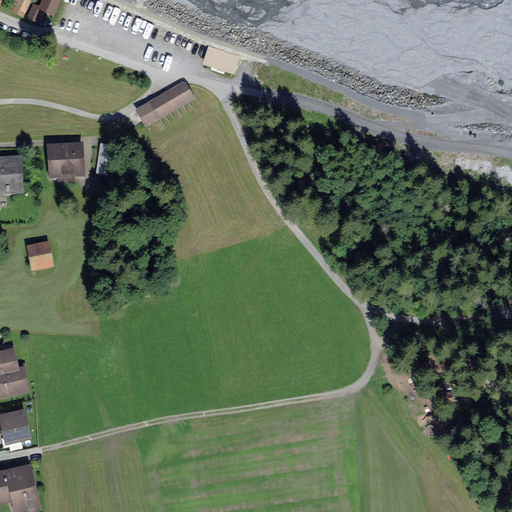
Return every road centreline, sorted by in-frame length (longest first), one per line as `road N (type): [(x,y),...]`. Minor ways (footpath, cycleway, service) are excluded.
road 1 (track): [(43,449),(348,391),(365,379),(376,348),(366,305)]
road 2 (track): [(439,323),(389,317),(347,290),(277,206),(223,103),(193,80)]
road 3 (track): [(0,102),(110,118),(171,82),(193,80)]
road 4 (track): [(193,80),(0,15)]
road 5 (track): [(193,80),(360,117)]
road 6 (track): [(511,141),(360,117)]
